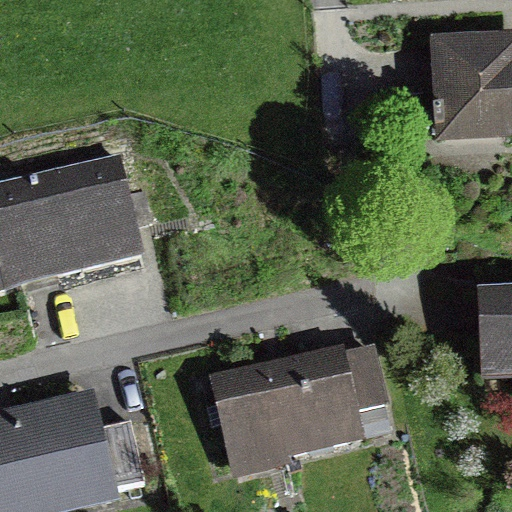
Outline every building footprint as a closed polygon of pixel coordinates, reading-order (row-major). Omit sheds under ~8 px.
[(511,55),(505,56),(504,40),(436,45),(440,110),(435,110),(436,128),(506,121),(507,136),(511,135),(511,55)] [(127,196),(119,159),(0,186),(0,205),(8,238),(0,239),(0,290),(140,257),(132,221),(149,217),(143,192),(127,196)] [(511,296),(478,298),(482,377),(511,375),(511,296)] [(382,397),(371,351),(343,358),(342,353),(213,382),(233,470),(362,440),(354,404),(382,397)] [(97,431),(91,406),(0,427),(0,511),(31,511),(145,485),(131,424),(97,431)]
